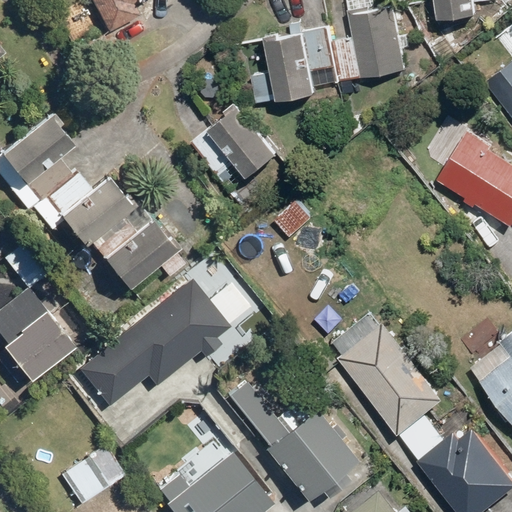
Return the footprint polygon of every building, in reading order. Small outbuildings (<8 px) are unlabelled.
[(90,24),(75,0),(63,0),(53,7),(71,36),(90,24)] [(95,0),(110,28),(142,11),(135,0),(95,0)] [(481,0),(440,0),(442,14),(482,9),(481,0)] [(397,3),(352,11),(364,75),(410,66),(397,3)] [(308,26),(270,33),(282,96),(320,89),(308,26)] [(511,59),(483,82),(511,119),(511,59)] [(214,123),(193,139),(220,173),(241,157),(252,171),(282,148),(241,96),(236,99),(222,81),(196,100),(214,123)] [(54,105),(2,147),(26,178),(79,136),(54,105)] [(472,126),(441,176),(470,194),(468,198),(477,203),(479,200),(511,219),(511,155),(494,144),(496,141),(472,126)] [(110,171),(61,211),(86,241),(138,199),(125,183),(122,185),(110,171)] [(299,196),(276,217),(295,237),(317,216),(299,196)] [(154,213),(105,253),(130,284),(183,241),(169,223),(165,226),(154,213)] [(192,275),(80,366),(111,403),(149,373),(157,382),(201,347),(205,352),(222,339),(218,333),(231,322),(192,275)] [(0,329),(7,338),(4,340),(7,344),(0,349),(0,358),(17,379),(28,369),(33,375),(76,339),(50,308),(55,304),(47,295),(42,298),(29,283),(0,306),(0,329)] [(504,334),(489,316),(462,339),(477,357),(504,334)] [(382,323),(336,360),(398,435),(443,398),(382,323)] [(511,350),(511,353),(483,376),(511,412),(511,331),(502,339),(511,350)] [(271,442),(267,445),(308,496),(359,455),(318,404),(288,428),(248,378),(231,392),(271,442)] [(454,432),(417,462),(457,511),(482,511),(511,488),(511,476),(473,429),(460,440),(454,432)] [(106,443),(62,472),(82,501),(125,472),(106,443)] [(169,498),(167,500),(177,511),(261,511),(259,509),(274,496),(232,446),(188,482),(179,471),(159,487),(169,498)] [(405,511),(385,486),(352,511),(405,511)]
